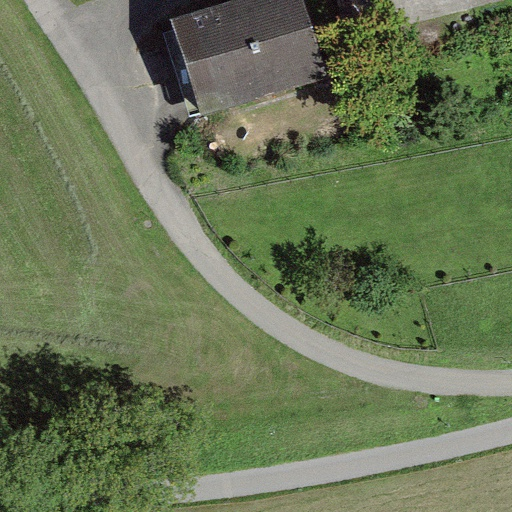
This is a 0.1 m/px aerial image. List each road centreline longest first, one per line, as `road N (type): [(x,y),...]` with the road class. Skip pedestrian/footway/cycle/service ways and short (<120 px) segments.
road 1 (track): [(511,383),(403,376),(234,295),(46,0)]
road 2 (unclassified): [(109,495),(341,472),(511,422)]
